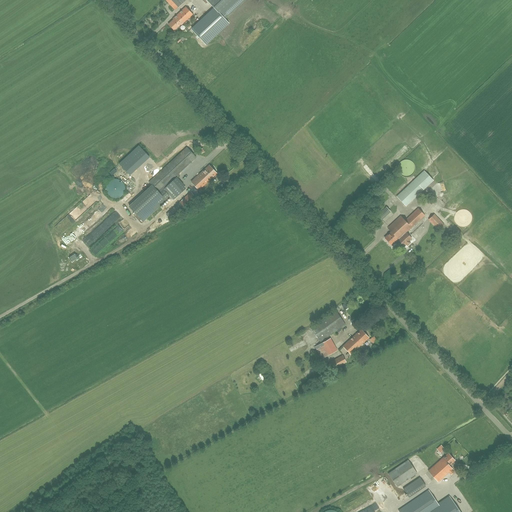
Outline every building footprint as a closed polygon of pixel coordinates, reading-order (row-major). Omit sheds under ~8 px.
[(165,0),(175,10),(185,0),(165,0)] [(206,0),(213,7),(210,11),(221,22),(244,0),(206,0)] [(187,20),(192,15),(185,7),(172,19),(173,20),(168,24),(174,30),(181,24),(181,25),(184,23),(186,26),(190,23),(187,20)] [(209,31),(215,24),(204,13),(197,19),(209,31)] [(177,177),(176,178),(175,177),(196,157),(187,147),(149,182),(152,185),(129,206),(142,221),(169,196),(173,200),(186,187),(177,177)] [(415,170),(415,168),(415,167),(414,165),(413,163),(412,162),(411,161),(410,160),(409,160),(406,160),(404,160),(403,160),(401,161),(400,162),(399,164),(398,165),(398,167),(397,168),(398,171),(398,172),(399,173),(400,175),(401,176),(403,176),(405,177),(406,177),(408,177),(409,177),(411,176),(412,175),(414,173),(414,171),(415,170)] [(191,182),(196,187),(199,190),(217,173),(209,165),(191,182)] [(406,206),(433,180),(424,171),(397,197),(406,206)] [(107,182),(106,185),(105,189),(106,192),(107,195),(110,197),(113,198),(117,198),(120,197),(123,195),(124,192),(125,189),(124,185),(123,182),(120,180),(117,179),(113,179),(110,180),(107,182)] [(192,202),(196,198),(191,192),(166,214),(172,220),(180,212),(183,215),(194,204),(192,202)] [(386,207),(377,215),(381,220),(390,212),(386,207)] [(398,239),(406,232),(425,216),(418,208),(405,220),(400,216),(387,227),(390,231),(384,237),(390,244),(394,241),(395,242),(398,239)] [(434,215),(428,220),(438,231),(444,226),(434,215)] [(113,230),(105,238),(109,243),(118,235),(113,230)] [(410,238),(406,232),(398,239),(402,245),(405,243),(406,245),(409,243),(408,241),(410,238)] [(100,244),(92,252),(96,256),(104,249),(100,244)] [(320,342),(345,324),(335,310),(310,328),(320,342)] [(351,354),(369,338),(361,330),(343,346),(351,354)] [(321,359),(337,350),(330,338),(315,347),(321,359)] [(333,370),(346,363),(342,355),(329,363),(329,364),(319,369),(322,376),(333,370)] [(451,475),(454,472),(452,470),(453,469),(449,466),(455,461),(448,453),(428,471),(438,482),(449,472),(451,475)] [(397,487),(417,473),(408,460),(388,474),(397,487)] [(404,489),(411,498),(427,486),(421,477),(404,489)] [(428,490),(398,510),(399,511),(459,511),(449,496),(438,504),(428,490)]
